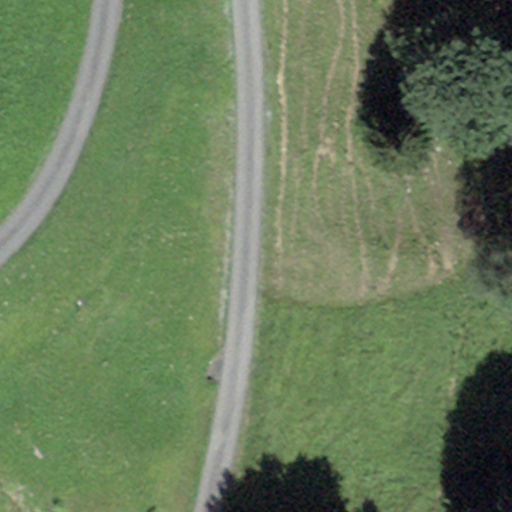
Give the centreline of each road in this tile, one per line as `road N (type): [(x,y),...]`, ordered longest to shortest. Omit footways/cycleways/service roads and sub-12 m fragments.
road 1 (track): [(209,511),(239,348),(254,139),(246,0)]
road 2 (track): [(105,0),(99,46),(67,141),(49,182),(0,247)]
